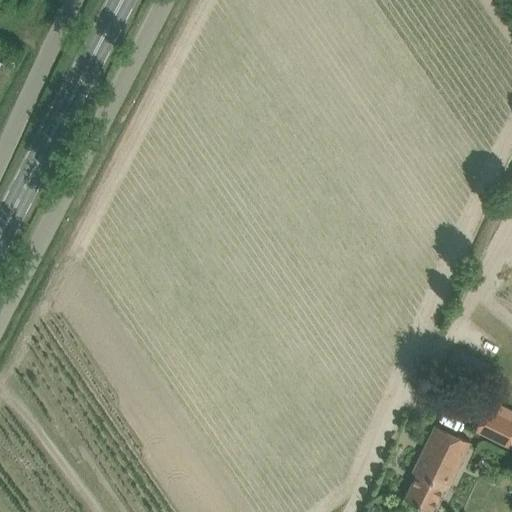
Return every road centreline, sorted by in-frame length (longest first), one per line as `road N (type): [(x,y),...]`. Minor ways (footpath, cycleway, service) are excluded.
road 1 (unclassified): [(0,319),(165,0)]
road 2 (primary): [(0,229),(120,0)]
road 3 (unclassified): [(80,0),(0,161)]
road 4 (unknown): [(350,511),(410,386)]
